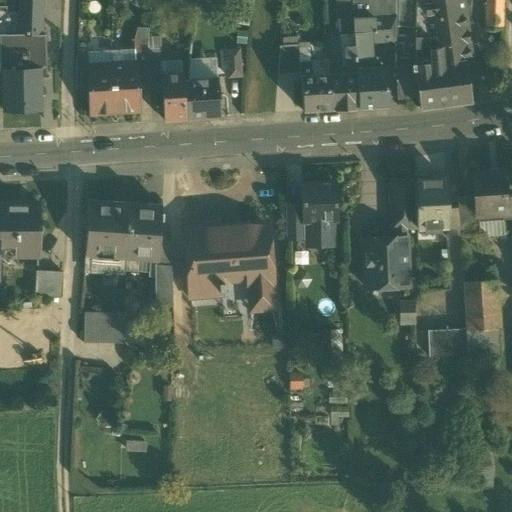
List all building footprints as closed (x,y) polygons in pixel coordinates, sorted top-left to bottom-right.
[(43,0),(20,0),(19,36),(43,35),(43,0)] [(357,71),(353,0),(337,0),(341,71),(357,71)] [(353,0),(357,71),(373,70),(372,44),(395,43),(396,27),(396,0),(353,0)] [(396,0),(396,27),(414,28),(415,0),(396,0)] [(415,0),(415,70),(466,62),(470,63),(463,0),(415,0)] [(502,0),(486,0),(487,29),(503,29),(502,0)] [(278,78),(300,76),(299,63),(296,31),(280,33),(278,78)] [(41,111),(40,77),(47,77),(46,35),(43,35),(19,36),(0,35),(0,88),(5,88),(5,112),(41,111)] [(160,49),(147,50),(149,86),(162,85),(161,74),(162,74),(160,49)] [(147,50),(134,51),(135,63),(136,63),(138,87),(149,86),(147,50)] [(239,50),(225,51),(228,78),(242,77),(239,50)] [(88,66),(87,56),(76,56),(76,68),(76,91),(88,90),(86,67),(88,66)] [(299,63),(300,76),(302,112),(331,110),(329,74),(312,75),(312,62),(299,63)] [(466,62),(415,70),(418,95),(420,109),(471,102),(466,62)] [(135,63),(111,65),(115,113),(139,111),(138,87),(136,63),(135,63)] [(88,66),(86,67),(88,90),(90,114),(115,113),(111,65),(88,66)] [(384,69),(357,71),(357,72),(359,108),(386,107),(384,69)] [(418,95),(415,70),(395,72),(398,98),(418,95)] [(162,74),(161,74),(162,85),(164,121),(186,120),(183,81),(183,72),(162,74)] [(357,72),(329,74),(331,110),(359,108),(357,72)] [(217,78),(188,80),(188,81),(183,81),(186,120),(220,118),(217,78)] [(511,192),(510,170),(473,173),(475,196),(476,217),(478,217),(511,214),(511,192)] [(445,179),(415,180),(415,182),(417,226),(417,228),(445,227),(447,227),(446,209),(446,189),(445,189),(445,179)] [(413,180),(390,181),(391,229),(395,229),(405,229),(415,228),(415,226),(417,226),(415,182),(414,182),(413,180)] [(303,223),(306,223),(332,221),(336,221),(333,184),(301,186),(303,223)] [(475,196),(458,198),(459,208),(460,236),(480,235),(478,217),(476,217),(475,196)] [(130,204),(105,203),(88,202),(85,255),(126,258),(126,250),(130,204)] [(38,203),(0,203),(0,249),(16,250),(16,255),(38,255),(37,228),(39,228),(38,203)] [(161,206),(130,204),(126,250),(156,253),(158,253),(159,237),(161,206)] [(459,208),(446,209),(447,227),(445,227),(446,237),(460,236),(459,208)] [(219,218),(191,220),(194,261),(187,262),(190,300),(222,297),(222,294),(224,294),(224,283),(221,283),(221,275),(227,275),(227,279),(230,282),(238,282),(240,278),(240,274),(246,274),(247,284),(270,282),(273,282),(271,264),(274,262),(273,253),(270,252),(268,228),(256,229),(254,227),(241,228),(240,231),(236,231),(236,230),(235,230),(235,232),(223,233),(223,231),(222,231),(222,232),(220,232),(219,218)] [(332,221),(306,223),(306,237),(307,246),(332,246),(332,233),(332,221)] [(405,229),(395,229),(396,239),(405,239),(405,229)] [(159,237),(158,253),(156,253),(155,265),(169,266),(171,238),(159,237)] [(396,239),(363,240),(365,288),(407,286),(405,239),(396,239)] [(171,267),(155,266),(156,302),(161,306),(172,306),(171,267)] [(62,273),(36,271),(34,296),(61,297),(62,273)] [(270,282),(247,284),(248,311),(272,309),(270,282)] [(469,354),(498,353),(495,282),(465,283),(467,330),(469,354)] [(124,314),(83,313),(83,343),(123,344),(124,314)] [(0,374),(52,372),(49,322),(35,322),(35,320),(24,320),(24,328),(0,329),(0,374)] [(428,356),(469,354),(467,330),(427,332),(428,356)] [(340,332),(318,332),(318,368),(340,367),(340,332)] [(493,457),(478,456),(477,484),(492,484),(493,457)]
